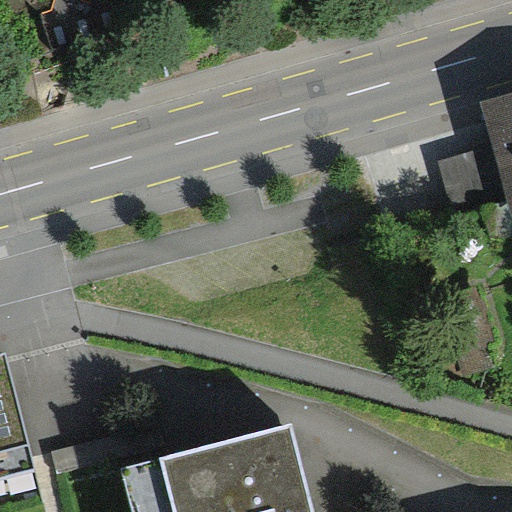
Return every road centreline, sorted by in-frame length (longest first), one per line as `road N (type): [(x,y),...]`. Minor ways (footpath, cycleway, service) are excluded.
road 1 (residential): [(0,241),(59,352),(112,378),(276,408),(511,504)]
road 2 (secondary): [(0,196),(511,48)]
